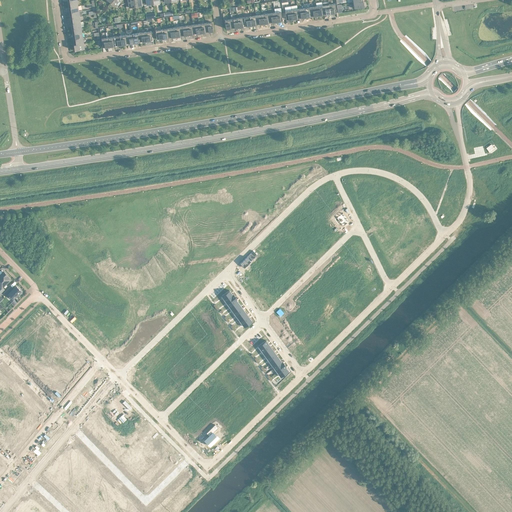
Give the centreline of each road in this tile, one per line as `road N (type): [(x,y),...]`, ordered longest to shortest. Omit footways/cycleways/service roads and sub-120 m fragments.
road 1 (secondary): [(0,169),(399,100)]
road 2 (secondary): [(404,84),(16,150)]
road 3 (residential): [(192,454),(145,499),(72,427),(29,477),(65,511)]
road 4 (residential): [(56,0),(65,59),(220,36)]
road 5 (residential): [(220,36),(367,14),(372,0)]
road 6 (residential): [(116,375),(227,269)]
road 7 (residential): [(227,269),(313,185),(335,175)]
road 8 (residential): [(262,318),(159,419)]
road 9 (residential): [(101,359),(57,409),(0,357)]
road 10 (residential): [(335,175),(391,174),(421,197),(445,233)]
road 11 (residential): [(301,371),(205,466)]
road 12 (residential): [(358,224),(262,318)]
road 13 (residential): [(392,285),(301,371)]
